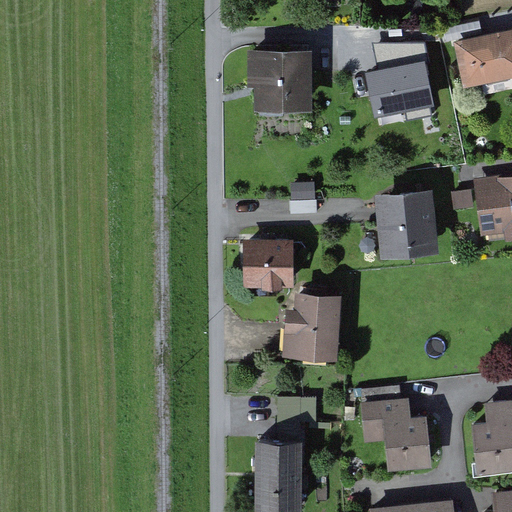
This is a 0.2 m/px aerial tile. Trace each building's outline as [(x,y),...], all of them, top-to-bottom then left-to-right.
[(511,26),(460,37),(468,80),(486,76),(511,70),(511,26)] [(429,40),(377,40),(379,53),(381,66),(430,57),(435,58),(429,40)] [(316,48),(250,47),(250,86),(257,86),(256,110),(315,111),(316,48)] [(381,66),(370,68),(379,114),(439,102),(430,57),(381,66)] [(511,70),(486,76),(489,91),(511,86),(511,70)] [(511,173),(478,178),(484,231),(507,228),(509,237),(511,236),(511,173)] [(435,178),(376,184),(378,208),(383,249),(441,243),(435,178)] [(296,232),(246,232),(246,279),(296,279),(296,232)] [(345,284),(297,282),(296,298),(289,298),(287,334),(286,347),(341,351),(345,284)] [(365,387),(367,401),(404,397),(403,390),(403,383),(365,387)] [(511,393),(488,396),(490,414),(475,415),(480,467),(511,464),(511,393)] [(413,415),(411,396),(404,397),(367,401),(370,437),(389,435),(392,463),(435,458),(431,413),(413,415)] [(304,430),(257,430),(257,503),(304,503),(304,430)] [(501,499),(502,510),(482,511),(511,511),(511,489),(500,490),(501,499)] [(456,511),(455,497),(415,501),(416,511),(456,511)] [(416,511),(415,501),(375,506),(376,511),(416,511)]
